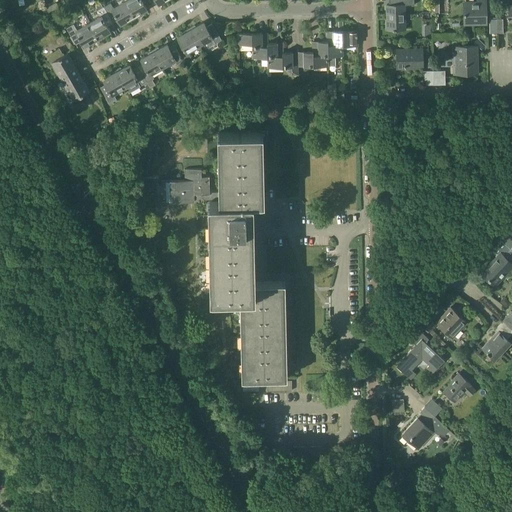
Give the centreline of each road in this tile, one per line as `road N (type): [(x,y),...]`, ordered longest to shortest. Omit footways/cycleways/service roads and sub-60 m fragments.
road 1 (residential): [(205,0),(100,66),(91,53),(185,0)]
road 2 (residential): [(336,397),(266,401),(265,434),(338,432)]
road 3 (residential): [(366,10),(228,12),(210,0)]
road 4 (residential): [(511,93),(369,93)]
road 5 (residential): [(372,225),(369,93)]
road 6 (residential): [(258,272),(258,225),(336,227)]
